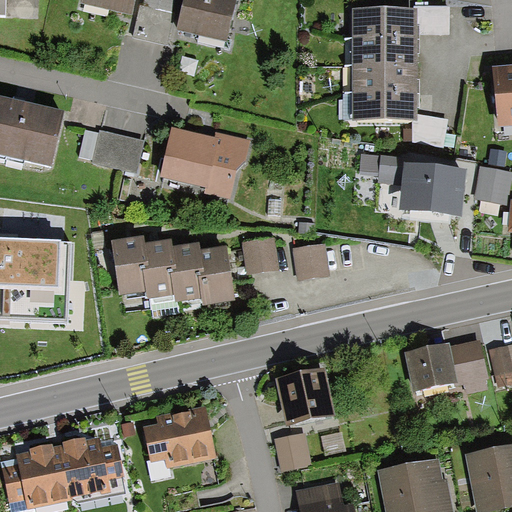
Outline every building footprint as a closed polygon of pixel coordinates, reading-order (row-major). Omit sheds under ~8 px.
[(135,0),(83,0),(83,2),(132,13),(135,0)] [(181,13),(183,0),(145,0),(144,5),(176,12),(181,13)] [(237,0),(183,0),(181,13),(177,29),(227,41),(237,0)] [(176,12),(144,5),(140,4),(133,38),(169,45),(176,12)] [(415,5),(414,10),(419,10),(418,34),(450,35),(450,6),(415,5)] [(414,10),(353,9),(353,121),(412,121),(418,121),(418,116),(418,34),(419,10),(414,10)] [(511,64),(493,67),(498,126),(511,124),(511,64)] [(66,111),(0,95),(0,154),(53,167),(66,111)] [(447,120),(418,116),(418,121),(412,121),(412,143),(445,150),(447,120)] [(215,139),(174,129),(162,176),(207,187),(206,193),(231,199),(238,172),(246,163),(251,140),(216,132),(215,139)] [(94,159),(100,133),(87,130),(81,156),(94,159)] [(101,130),(100,133),(94,159),(93,163),(136,173),(144,140),(101,130)] [(492,149),(489,165),(505,167),(507,151),(492,149)] [(380,183),(404,185),(406,163),(406,157),(364,155),(362,174),(380,175),(380,183)] [(466,169),(406,163),(404,185),(401,209),(461,215),(466,169)] [(511,178),(511,173),(481,168),(475,198),(507,204),(511,178)] [(315,223),(300,223),(299,234),(315,234),(315,223)] [(144,234),(112,239),(122,297),(145,293),(147,301),(173,297),(174,304),(200,299),(201,307),(238,301),(228,245),(202,249),(200,241),(173,246),(172,239),(145,243),(144,234)] [(274,240),(244,244),(249,273),(279,269),(274,240)] [(67,245),(0,242),(0,314),(65,318),(67,245)] [(326,245),(294,249),(298,280),(331,275),(326,245)] [(481,340),(451,347),(459,383),(455,383),(456,386),(464,385),(466,393),(488,389),(487,380),(490,380),(481,340)] [(450,342),(406,351),(414,391),(455,383),(459,383),(451,347),(450,342)] [(511,345),(490,351),(498,388),(511,384),(511,345)] [(324,374),(278,384),(289,427),(334,417),(324,374)] [(161,425),(144,428),(155,475),(217,462),(205,408),(159,418),(161,425)] [(74,436),(88,497),(138,486),(124,425),(74,436)] [(280,439),(287,472),(317,466),(309,432),(280,439)] [(88,497),(74,436),(24,447),(38,508),(88,497)] [(511,437),(470,447),(484,507),(511,500),(511,437)] [(455,511),(444,448),(383,458),(392,511),(455,511)] [(369,511),(365,489),(300,503),(302,511),(369,511)]
